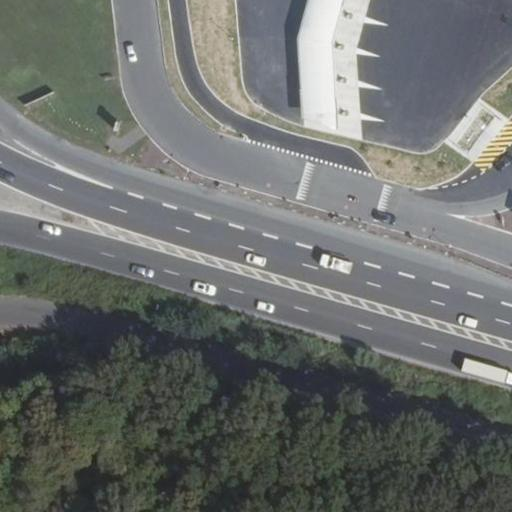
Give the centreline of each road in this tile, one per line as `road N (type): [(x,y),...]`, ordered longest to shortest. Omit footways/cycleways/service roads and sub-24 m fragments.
road 1 (tertiary): [(511,439),(53,312),(0,311)]
road 2 (primary): [(511,347),(255,274)]
road 3 (primary): [(0,228),(255,274)]
road 4 (primary): [(131,212),(118,184),(24,136),(0,115)]
road 5 (primary): [(131,212),(0,161)]
road 6 (primary): [(255,274),(131,212)]
